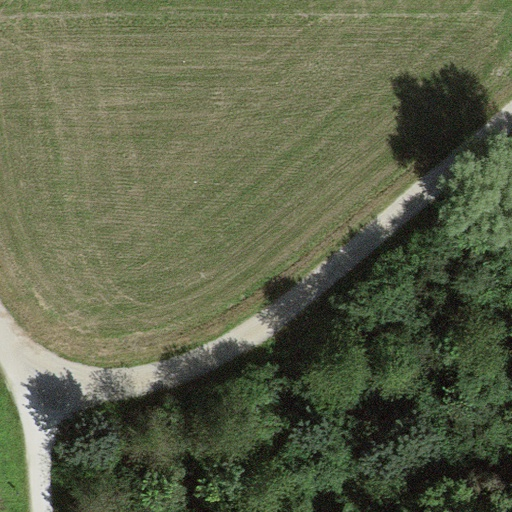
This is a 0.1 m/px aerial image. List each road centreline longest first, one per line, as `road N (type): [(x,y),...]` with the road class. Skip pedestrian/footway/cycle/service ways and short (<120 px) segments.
road 1 (track): [(34,397),(208,369),(511,121)]
road 2 (track): [(21,511),(34,397),(0,344)]
